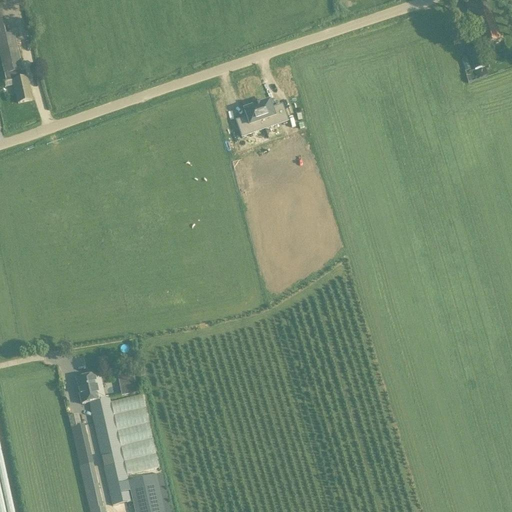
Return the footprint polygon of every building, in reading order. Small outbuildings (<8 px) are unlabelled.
[(3,20),(4,19),(1,9),(0,9),(0,59),(4,75),(6,83),(13,82),(18,104),(31,101),(26,79),(21,80),(20,72),(23,71),(14,34),(7,36),(3,20)] [(473,21),(482,48),(500,42),(491,15),(473,21)] [(477,43),(466,47),(474,71),(485,68),(477,43)] [(267,96),(253,99),(260,126),(281,120),(277,103),(267,104),(267,96)] [(260,126),(253,99),(237,106),(241,116),(232,119),(239,134),(260,126)] [(240,195),(248,193),(245,178),(236,180),(240,195)] [(118,378),(122,397),(135,394),(132,375),(118,378)] [(82,406),(88,404),(112,507),(132,503),(109,399),(105,400),(100,376),(76,381),(82,406)] [(81,427),(78,416),(68,418),(70,430),(79,468),(93,464),(84,427),(81,427)] [(83,482),(89,510),(98,508),(97,504),(101,503),(96,479),(83,482)]
